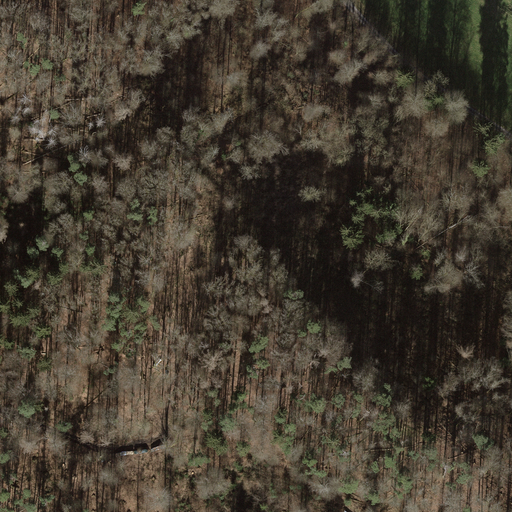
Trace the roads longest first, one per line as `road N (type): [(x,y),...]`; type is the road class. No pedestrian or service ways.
road 1 (track): [(352,511),(209,430),(91,441),(0,408)]
road 2 (track): [(511,136),(399,59),(347,0)]
